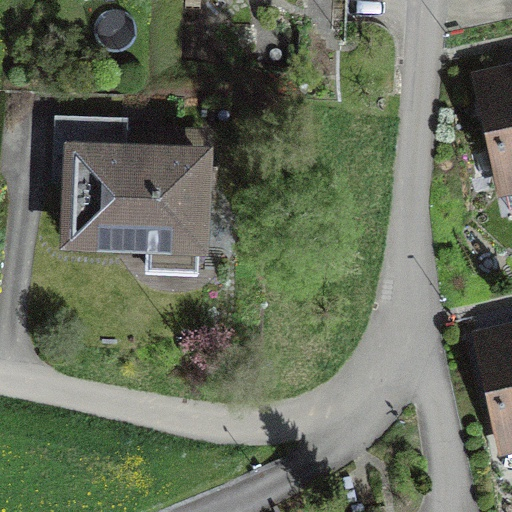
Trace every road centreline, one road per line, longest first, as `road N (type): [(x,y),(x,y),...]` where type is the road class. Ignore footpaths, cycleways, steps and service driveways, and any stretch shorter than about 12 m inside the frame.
road 1 (residential): [(345,401),(282,426),(231,427),(0,380)]
road 2 (residential): [(410,0),(410,153),(392,308)]
road 3 (residential): [(175,511),(307,460),(345,401)]
road 4 (residential): [(392,308),(417,396),(428,511)]
